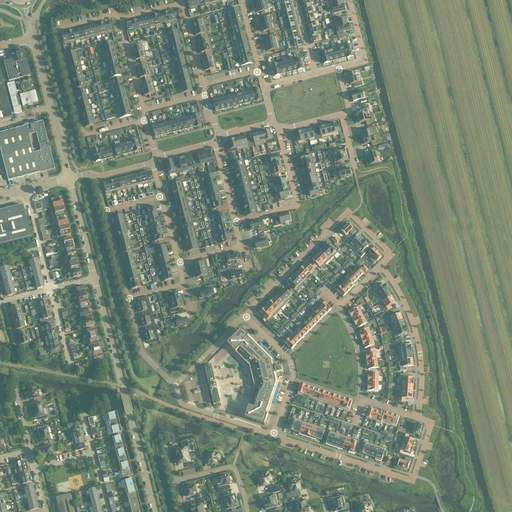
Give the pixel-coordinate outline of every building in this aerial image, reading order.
[(192,0),(187,0),(190,11),(195,9),(192,0)] [(198,0),(192,0),(195,9),(196,9),(195,7),(200,6),(198,0)] [(334,0),(328,0),(331,9),(343,5),(341,0),(339,0),(335,1),(334,0)] [(291,3),(285,5),(287,12),(293,10),(291,3)] [(267,4),(256,7),(258,13),(261,12),(262,14),(269,12),(267,4)] [(343,5),(331,9),(333,17),(339,16),(338,13),(345,11),(343,5)] [(312,6),(305,8),(307,15),(313,13),(312,6)] [(293,10),(287,12),(288,19),(295,18),(293,10)] [(174,12),(169,13),(171,24),(177,22),(174,12)] [(169,13),(163,14),(166,25),(171,24),(169,13)] [(313,13),(307,15),(308,22),(315,20),(313,13)] [(263,20),(260,20),(261,26),(272,23),(270,15),(263,17),(263,20)] [(158,16),(153,17),(155,27),(156,28),(161,26),(158,16)] [(206,27),(204,18),(197,20),(198,23),(194,24),(195,30),(206,27)] [(295,18),(288,19),(290,26),(297,25),(295,18)] [(339,18),(333,19),(336,28),(348,25),(348,24),(348,25),(346,19),(340,20),(339,18)] [(315,20),(308,22),(310,29),(317,27),(315,20)] [(112,33),(110,24),(110,22),(104,24),(107,34),(112,33)] [(132,22),(126,24),(129,35),(134,33),(132,22)] [(272,23),(261,26),(263,32),(269,30),(270,33),(275,32),(273,23),(272,23)] [(101,36),(107,34),(104,24),(99,25),(101,34),(101,35),(101,36)] [(297,25),(290,26),(292,34),(299,32),(297,25)] [(348,25),(336,28),(338,37),(344,35),(343,32),(350,30),(348,25)] [(96,36),(94,26),(88,28),(91,38),(97,37),(96,36)] [(208,36),(206,27),(195,30),(197,36),(201,34),(202,38),(208,36)] [(312,36),(310,36),(310,37),(319,34),(317,27),(310,29),(312,36)] [(86,40),(91,38),(88,28),(83,29),(86,40)] [(80,41),(86,40),(83,29),(78,30),(80,40),(80,41)] [(75,41),(73,32),(67,33),(70,44),(76,42),(75,41)] [(299,32),(292,34),(294,41),(302,39),(302,38),(300,39),(299,32)] [(65,45),(70,44),(67,33),(62,34),(63,38),(62,38),(63,41),(64,41),(65,45)] [(319,34),(310,37),(312,44),(319,42),(317,35),(319,35),(319,34)] [(271,38),(265,40),(266,46),(278,43),(277,37),(274,37),(274,35),(270,36),(271,38)] [(211,45),(208,36),(202,38),(202,41),(198,42),(200,48),(211,45)] [(302,39),(294,41),(296,41),(298,48),(304,46),(302,39)] [(144,52),(142,43),(136,45),(137,48),(133,49),(134,55),(145,52),(144,52)] [(278,43),(266,46),(268,51),(274,50),(275,52),(278,51),(277,49),(279,48),(278,43)] [(103,52),(114,49),(113,44),(101,47),(103,52)] [(350,44),(344,45),(347,58),(353,57),(350,44)] [(213,54),(211,45),(200,48),(201,53),(205,52),(206,56),(212,54),(213,54)] [(344,45),(338,47),(341,59),(347,58),(344,45)] [(338,47),(332,48),(335,61),(341,59),(338,47)] [(332,48),(327,50),(330,63),(330,62),(335,61),(332,48)] [(104,58),(116,54),(114,49),(103,52),(104,58)] [(327,50),(321,51),(324,64),(330,63),(327,50)] [(3,62),(5,68),(9,82),(26,77),(30,76),(24,51),(20,52),(17,53),(15,54),(16,58),(3,62)] [(148,61),(145,52),(134,55),(136,61),(140,60),(141,63),(146,61),(148,61)] [(105,63),(117,60),(116,54),(104,58),(105,63)] [(215,63),(214,57),(213,57),(212,54),(206,56),(207,59),(203,60),(204,65),(215,63)] [(301,58),(295,59),(295,61),(297,70),(298,71),(304,69),(301,58)] [(107,68),(118,65),(117,60),(105,63),(107,68)] [(289,60),(283,61),(283,63),(286,73),(292,72),(290,62),(289,60)] [(150,70),(148,64),(147,64),(146,61),(141,63),(142,66),(138,67),(139,73),(150,70)] [(218,72),(215,63),(204,65),(206,71),(210,70),(211,73),(218,72)] [(278,64),(272,65),(275,77),(281,75),(280,75),(278,65),(278,64)] [(108,73),(120,70),(118,65),(107,68),(108,73)] [(109,79),(121,76),(120,70),(108,73),(109,79)] [(151,79),(150,76),(151,75),(150,70),(139,73),(141,78),(145,77),(145,80),(151,79)] [(0,120),(12,118),(0,72),(0,120)] [(355,72),(346,75),(348,80),(349,79),(350,85),(353,84),(354,87),(362,85),(360,78),(357,79),(355,72)] [(111,87),(123,84),(122,79),(110,82),(111,87)] [(144,90),(155,88),(152,79),(151,79),(145,80),(146,83),(142,85),(144,90)] [(33,104),(37,103),(31,81),(27,82),(17,85),(18,91),(16,92),(14,83),(6,85),(14,115),(21,113),(18,101),(21,101),(22,107),(33,104)] [(113,92),(125,89),(123,84),(111,87),(113,92)] [(259,87),(253,89),(256,102),(263,100),(260,89),(259,89),(259,87)] [(157,96),(155,88),(144,90),(145,96),(149,95),(150,98),(157,96)] [(114,98),(126,94),(125,89),(113,92),(114,98)] [(253,89),(247,90),(247,91),(250,103),(256,102),(253,89)] [(247,91),(242,93),(245,105),(250,103),(247,91)] [(358,93),(352,94),(354,101),(360,100),(361,103),(367,101),(364,92),(362,93),(362,91),(357,92),(358,93)] [(236,93),(230,95),(230,96),(233,107),(239,106),(236,94),(236,93)] [(242,93),(236,94),(239,106),(245,105),(242,93)] [(115,103),(127,100),(126,94),(114,98),(115,103)] [(230,96),(224,98),(227,109),(233,107),(230,96)] [(224,98),(219,99),(221,110),(227,109),(224,98)] [(219,99),(212,101),(215,112),(221,110),(219,99)] [(117,108),(129,105),(127,100),(115,103),(117,108)] [(118,113),(130,110),(129,105),(117,108),(118,113)] [(362,110),(356,112),(357,117),(368,115),(370,114),(368,108),(367,105),(362,107),(362,110)] [(130,110),(118,113),(120,119),(131,116),(130,110)] [(201,126),(198,114),(193,115),(193,117),(195,127),(196,127),(201,126)] [(368,115),(357,117),(359,123),(365,121),(366,124),(372,123),(370,114),(368,115)] [(195,127),(193,117),(187,119),(190,128),(195,127)] [(184,130),(181,118),(175,119),(176,122),(178,131),(184,130)] [(190,128),(187,119),(182,120),(181,118),(184,130),(190,128)] [(172,133),(170,123),(170,122),(164,124),(167,134),(172,133)] [(178,131),(176,122),(170,123),(172,133),(178,131)] [(0,133),(0,150),(8,181),(47,171),(54,169),(49,150),(50,150),(50,149),(50,147),(50,145),(49,144),(48,143),(47,141),(47,142),(42,123),(38,123),(0,133)] [(336,123),(330,124),(333,136),(339,134),(342,133),(340,127),(338,128),(336,123)] [(167,134),(164,124),(158,125),(161,136),(167,134)] [(330,124),(325,126),(328,137),(333,136),(330,124)] [(161,136),(158,125),(152,127),(155,137),(161,136)] [(320,133),(317,134),(319,139),(328,137),(325,126),(319,127),(320,133)] [(368,131),(361,133),(363,139),(373,136),(372,130),(374,130),(373,127),(367,128),(368,131)] [(313,129),(307,130),(310,140),(310,142),(319,139),(317,134),(314,134),(313,129)] [(269,130),(263,132),(266,143),(267,145),(275,142),(274,135),(271,136),(269,130)] [(263,132),(258,133),(261,145),(266,143),(263,132)] [(297,139),(294,139),(295,146),(305,143),(304,141),(302,132),(295,133),(297,139)] [(253,140),(251,141),(252,147),(255,146),(255,147),(261,146),(261,145),(258,133),(252,135),(253,140)] [(246,136),(240,138),(243,149),(252,147),(251,141),(248,142),(246,136)] [(373,136),(363,139),(364,144),(371,143),(372,146),(377,144),(375,136),(373,136)] [(240,138),(235,139),(238,151),(243,149),(240,138)] [(230,146),(227,147),(228,150),(229,153),(238,151),(235,139),(229,141),(230,146)] [(131,140),(126,141),(126,143),(129,153),(134,152),(132,142),(131,140)] [(115,145),(114,146),(116,156),(121,155),(123,155),(120,144),(119,141),(114,143),(115,145)] [(132,142),(134,152),(140,151),(138,141),(132,142)] [(126,143),(120,144),(123,155),(129,153),(126,143)] [(113,157),(110,146),(105,148),(104,147),(107,159),(113,157)] [(107,159),(104,147),(98,148),(99,149),(102,161),(102,160),(107,159)] [(336,147),(330,149),(333,158),(346,154),(344,148),(337,150),(336,147)] [(370,160),(368,160),(369,165),(378,163),(376,156),(379,155),(377,148),(370,150),(371,153),(368,154),(370,160)] [(102,161),(99,149),(93,150),(96,162),(102,161)] [(217,165),(215,156),(212,157),(210,151),(209,151),(208,150),(205,151),(205,152),(204,152),(207,163),(213,162),(214,166),(217,165)] [(207,163),(204,152),(203,153),(203,152),(199,153),(199,154),(198,154),(198,155),(195,156),(196,161),(198,168),(201,167),(201,165),(207,163)] [(273,154),(267,156),(269,165),(281,162),(279,155),(274,157),(273,154)] [(346,154),(333,158),(335,167),(341,165),(340,162),(347,160),(346,154)] [(198,168),(196,161),(192,162),(191,156),(190,156),(190,155),(186,156),(186,157),(185,157),(188,169),(194,167),(194,169),(198,168)] [(188,169),(185,157),(179,159),(181,165),(177,166),(179,172),(188,170),(188,169)] [(179,172),(177,166),(174,167),(172,161),(171,161),(171,160),(167,161),(167,162),(166,162),(169,175),(179,172)] [(281,162),(269,165),(270,170),(282,167),(281,162)] [(282,167),(270,170),(273,179),(279,177),(278,174),(284,173),(282,167)] [(341,167),(336,169),(338,178),(340,178),(341,179),(345,178),(345,176),(351,175),(349,168),(342,170),(341,167)] [(151,172),(146,173),(149,184),(154,183),(153,180),(151,172)] [(146,173),(140,174),(143,184),(143,185),(149,184),(146,173)] [(214,174),(203,177),(204,183),(216,180),(215,180),(214,174)] [(130,177),(125,178),(127,189),(133,188),(133,187),(132,187),(130,177)] [(249,177),(238,180),(239,185),(250,182),(249,177)] [(279,177),(273,179),(275,188),(276,187),(287,185),(285,179),(280,180),(279,177)] [(125,178),(119,180),(122,191),(127,189),(125,178)] [(216,180),(204,183),(206,188),(217,186),(217,185),(216,180)] [(114,181),(109,183),(111,192),(112,193),(112,192),(116,191),(117,192),(114,181)] [(183,182),(172,185),(173,190),(184,188),(183,182)] [(109,183),(103,184),(106,195),(112,193),(111,192),(109,183)] [(287,185),(276,187),(278,193),(288,190),(287,185)] [(217,186),(206,188),(207,194),(218,191),(217,186)] [(320,189),(309,191),(310,197),(312,196),(313,198),(319,196),(319,194),(321,194),(320,189)] [(278,193),(276,193),(279,202),(285,200),(284,198),(289,196),(288,190),(278,193)] [(218,191),(207,194),(209,199),(220,196),(218,191)] [(252,192),(242,195),(243,200),(254,197),(253,192),(252,192)] [(220,196),(209,199),(210,204),(221,202),(220,196)] [(53,206),(53,209),(63,207),(62,204),(63,204),(61,197),(52,199),(52,197),(47,198),(49,207),(53,206)] [(221,202),(210,204),(210,205),(211,210),(217,208),(222,207),(221,202)] [(255,202),(244,205),(244,206),(246,211),(256,208),(255,203),(255,202)] [(0,244),(10,242),(31,237),(23,205),(0,210),(0,244)] [(50,213),(52,219),(66,216),(64,209),(64,210),(63,207),(53,209),(54,212),(50,213)] [(155,207),(144,209),(146,215),(147,215),(157,212),(155,207)] [(256,208),(246,211),(247,216),(258,213),(257,208),(256,208)] [(212,213),(210,214),(211,217),(213,216),(214,222),(226,219),(225,219),(224,213),(219,215),(218,211),(212,213)] [(279,219),(275,220),(276,226),(284,224),(284,222),(291,221),(288,212),(284,213),(285,215),(279,217),(279,219)] [(122,215),(114,217),(115,223),(124,220),(126,220),(125,215),(122,215)] [(57,225),(58,228),(68,225),(67,222),(66,216),(52,219),(54,226),(57,225)] [(148,220),(147,220),(148,221),(149,226),(160,223),(158,219),(158,217),(148,220)] [(226,219),(214,222),(216,227),(227,225),(227,224),(226,219)] [(124,220),(115,223),(116,228),(125,226),(127,225),(126,220),(124,220)] [(264,227),(263,221),(250,224),(250,225),(249,225),(250,229),(251,229),(252,230),(258,229),(258,232),(268,230),(267,226),(264,227)] [(160,223),(149,226),(149,227),(150,231),(161,229),(160,225),(160,223)] [(348,224),(341,231),(346,236),(349,233),(352,235),(355,232),(353,229),(348,224)] [(55,232),(57,238),(71,235),(69,228),(68,225),(58,228),(59,231),(55,232)] [(125,226),(116,228),(118,233),(127,231),(129,230),(127,225),(125,226)] [(227,225),(216,227),(217,233),(228,230),(227,225)] [(161,229),(150,231),(151,233),(152,237),(162,234),(161,231),(161,229)] [(228,230),(217,233),(219,238),(220,238),(230,236),(228,230)] [(162,234),(152,237),(152,239),(154,245),(154,246),(160,244),(159,241),(164,240),(163,237),(162,234)] [(230,236),(220,238),(221,244),(231,241),(230,236)] [(256,249),(269,246),(267,236),(260,238),(261,241),(255,242),(255,244),(254,244),(255,248),(256,248),(256,249)] [(351,240),(347,244),(349,247),(350,246),(354,251),(363,242),(358,237),(353,242),(351,240)] [(61,243),(62,247),(73,244),(72,240),(71,238),(63,240),(64,242),(61,243)] [(363,242),(354,251),(359,255),(358,256),(361,258),(365,254),(363,252),(368,246),(369,246),(364,241),(363,241),(363,242)] [(329,243),(325,248),(333,256),(334,257),(338,252),(340,249),(335,244),(332,247),(329,243)] [(66,251),(66,253),(74,251),(74,248),(73,244),(62,247),(63,251),(66,251)] [(160,244),(154,246),(155,251),(156,254),(157,254),(167,252),(166,249),(165,246),(160,247),(160,244)] [(198,244),(188,246),(188,247),(189,252),(200,249),(198,244)] [(324,248),(321,252),(329,260),(333,257),(333,256),(325,248),(324,248)] [(374,249),(370,254),(373,257),(370,260),(374,263),(377,261),(381,256),(374,249)] [(65,255),(66,260),(76,257),(75,253),(74,251),(66,253),(67,255),(65,255)] [(167,252),(157,254),(158,257),(158,260),(159,260),(160,259),(168,257),(168,255),(167,252)] [(320,252),(317,256),(325,265),(329,261),(329,260),(321,252),(320,252)] [(226,256),(224,256),(224,257),(227,267),(227,266),(228,268),(232,267),(232,265),(235,265),(237,264),(236,261),(239,260),(239,259),(240,259),(239,254),(238,255),(237,253),(236,253),(231,254),(226,256)] [(132,254),(124,256),(125,262),(134,260),(134,259),(132,254)] [(314,262),(312,264),(316,267),(318,265),(320,267),(321,269),(325,265),(317,256),(316,256),(312,260),(314,262)] [(69,263),(70,265),(78,263),(77,261),(76,257),(66,260),(67,264),(69,263)] [(195,272),(208,268),(205,259),(199,261),(200,264),(194,266),(194,267),(193,267),(194,271),(195,271),(195,272)] [(161,265),(159,265),(160,270),(160,271),(161,270),(171,268),(171,267),(170,262),(161,265)] [(70,268),(71,272),(80,270),(78,265),(78,266),(78,263),(70,265),(70,268)] [(307,263),(303,267),(312,276),(316,271),(314,269),(316,267),(312,264),(310,266),(307,263)] [(357,266),(353,270),(360,277),(364,274),(357,266)] [(303,267),(299,271),(308,280),(312,276),(303,267)] [(208,268),(195,272),(194,273),(195,277),(196,277),(197,277),(203,276),(204,280),(212,277),(212,274),(209,274),(208,268)] [(235,269),(228,271),(230,281),(233,280),(233,281),(244,278),(243,276),(244,276),(243,271),(242,272),(242,270),(235,272),(235,269)] [(68,280),(73,278),(81,276),(80,274),(81,274),(80,270),(71,272),(69,272),(69,273),(67,273),(68,280)] [(350,274),(357,281),(360,277),(353,270),(350,274)] [(299,271),(295,275),(304,284),(308,280),(299,271)] [(345,277),(347,279),(353,285),(357,281),(350,274),(349,273),(345,277)] [(295,275),(291,279),(300,288),(304,284),(295,275)] [(138,276),(129,278),(131,284),(139,282),(142,281),(140,276),(138,276)] [(291,279),(287,284),(290,287),(288,289),(292,293),(293,292),(294,291),(296,292),(297,291),(300,288),(291,279)] [(344,282),(351,290),(354,286),(353,285),(347,279),(344,282)] [(139,282),(131,284),(132,290),(133,289),(141,287),(143,287),(142,281),(139,282)] [(343,282),(339,285),(347,293),(351,290),(344,282),(343,282)] [(211,289),(214,288),(213,285),(205,287),(206,290),(200,292),(201,293),(200,293),(201,297),(202,297),(202,298),(213,295),(211,289)] [(343,297),(347,293),(339,285),(335,289),(343,297)] [(377,286),(371,289),(372,292),(374,291),(377,297),(388,291),(385,285),(378,289),(377,286)] [(74,292),(75,296),(86,294),(85,289),(84,289),(84,287),(76,289),(76,291),(74,292)] [(284,289),(280,293),(288,300),(291,296),(293,294),(292,293),(288,289),(286,291),(284,289)] [(388,291),(377,297),(381,303),(392,297),(388,291)] [(169,304),(182,301),(180,295),(175,296),(174,293),(167,294),(169,304)] [(280,293),(276,297),(285,305),(289,301),(288,300),(280,293)] [(78,300),(79,302),(87,300),(86,298),(87,298),(86,294),(75,296),(76,301),(78,300)] [(139,303),(137,304),(138,308),(150,305),(148,297),(138,299),(139,303)] [(276,297),(272,301),(281,310),(285,305),(276,297)] [(392,297),(381,303),(382,306),(383,307),(384,309),(383,309),(385,312),(388,311),(391,309),(389,306),(390,305),(395,302),(392,297)] [(42,299),(35,301),(36,306),(39,305),(40,309),(49,307),(47,301),(43,302),(42,299)] [(77,305),(78,309),(89,306),(88,302),(87,300),(79,302),(80,304),(77,305)] [(182,301),(169,304),(171,310),(170,310),(171,314),(179,312),(178,308),(184,307),(182,301)] [(272,301),(268,305),(277,314),(281,310),(272,301)] [(319,305),(327,313),(331,309),(323,301),(319,305)] [(150,305),(138,308),(138,310),(139,313),(141,312),(142,315),(152,313),(151,307),(150,305)] [(268,305),(264,309),(273,318),(277,314),(268,305)] [(316,309),(324,317),(327,313),(319,305),(316,309)] [(19,306),(10,308),(11,314),(21,312),(19,306)] [(82,313),(82,315),(90,313),(90,311),(89,306),(78,309),(79,313),(82,313)] [(349,312),(353,320),(363,315),(359,307),(349,312)] [(264,309),(260,313),(263,317),(261,318),(265,322),(267,320),(269,322),(273,318),(264,309)] [(312,313),(320,320),(324,317),(316,309),(312,313)] [(21,312),(11,314),(13,320),(22,317),(21,312)] [(42,318),(39,319),(40,324),(48,322),(47,319),(52,318),(50,313),(50,312),(41,314),(42,315),(42,318)] [(81,318),(82,322),(92,319),(91,315),(90,313),(82,315),(83,317),(81,318)] [(143,318),(141,319),(142,323),(154,320),(152,313),(142,315),(142,316),(143,318)] [(309,316),(309,317),(317,324),(320,320),(312,313),(309,316)] [(392,313),(387,315),(388,318),(391,325),(403,320),(401,314),(393,316),(392,313)] [(180,316),(178,317),(178,315),(174,315),(174,318),(171,319),(172,323),(174,322),(175,328),(177,327),(177,328),(182,327),(182,329),(185,329),(184,326),(188,325),(186,318),(181,320),(180,316)] [(368,323),(363,315),(353,320),(357,329),(368,323)] [(22,317),(13,320),(14,325),(23,322),(25,322),(24,316),(22,317)] [(306,320),(313,328),(317,324),(309,317),(306,320)] [(85,325),(86,328),(94,326),(93,323),(92,319),(82,322),(83,326),(85,325)] [(154,320),(142,323),(143,327),(145,327),(146,329),(146,330),(156,327),(156,326),(154,320)] [(305,320),(302,323),(310,331),(313,328),(306,320),(305,320)] [(403,320),(391,325),(393,331),(405,327),(403,320)] [(298,327),(299,328),(306,335),(310,331),(302,323),(298,327)] [(147,333),(144,333),(145,335),(145,338),(158,334),(157,332),(156,327),(146,330),(147,333)] [(405,327),(393,331),(395,337),(396,341),(401,339),(400,336),(407,333),(405,327)] [(295,332),(302,339),(306,335),(299,328),(295,332)] [(369,328),(359,331),(362,340),(372,337),(369,328)] [(87,333),(88,337),(96,335),(95,331),(94,329),(86,331),(87,333)] [(26,332),(17,334),(18,339),(27,337),(26,334),(29,334),(28,331),(26,332)] [(245,332),(230,347),(250,366),(255,388),(246,414),(266,420),(279,379),(283,378),(281,373),(282,373),(281,367),(280,367),(279,363),(276,363),(274,361),(245,332)] [(292,335),(299,342),(302,339),(295,332),(292,335)] [(158,334),(145,338),(146,342),(149,341),(150,344),(160,342),(158,334)] [(291,334),(287,338),(295,346),(299,342),(292,335),(291,334)] [(89,342),(90,344),(98,342),(97,340),(97,339),(96,335),(88,337),(86,338),(87,342),(89,342)] [(375,345),(372,337),(362,340),(365,349),(375,345)] [(292,350),(295,346),(287,338),(283,341),(292,350)] [(91,350),(100,348),(99,344),(98,344),(98,342),(90,344),(90,346),(88,346),(89,351),(91,350)] [(402,343),(396,344),(397,347),(398,354),(411,352),(411,346),(403,347),(402,343)] [(51,354),(55,353),(60,351),(59,349),(60,349),(58,344),(49,346),(51,354)] [(92,354),(93,357),(101,354),(100,352),(101,352),(100,348),(91,350),(92,354)] [(365,351),(367,360),(377,359),(376,350),(365,351)] [(411,352),(398,354),(399,361),(412,359),(411,352)] [(93,359),(95,365),(98,363),(98,362),(103,361),(102,357),(101,357),(101,354),(93,357),(94,359),(93,359)] [(378,359),(377,359),(367,360),(368,370),(380,368),(378,359)] [(412,359),(399,361),(400,367),(400,371),(406,370),(406,367),(413,366),(412,359)] [(207,368),(205,369),(209,383),(209,385),(214,405),(215,405),(216,404),(217,408),(218,407),(221,406),(211,364),(208,365),(206,365),(207,368)] [(368,373),(368,382),(379,382),(379,373),(368,373)] [(400,374),(400,378),(401,378),(400,384),(413,385),(414,379),(406,378),(406,375),(400,374)] [(378,391),(379,382),(368,382),(368,391),(378,391)] [(301,384),(297,395),(303,397),(303,395),(306,386),(301,384)] [(308,397),(307,398),(312,400),(313,400),(316,389),(311,387),(308,397)] [(316,389),(313,400),(317,401),(318,402),(321,391),(316,389)] [(27,392),(28,396),(29,396),(30,399),(33,398),(34,401),(43,399),(42,396),(39,397),(37,390),(32,392),(32,391),(27,392)] [(321,391),(318,402),(323,403),(326,393),(326,392),(321,391)] [(398,398),(398,402),(405,402),(405,398),(413,399),(413,392),(400,391),(399,398),(398,398)] [(326,393),(323,403),(328,405),(332,394),(331,394),(326,393)] [(332,394),(328,405),(333,407),(337,396),(336,396),(332,394)] [(337,396),(333,407),(338,408),(342,398),(337,396)] [(342,398),(338,408),(343,410),(347,399),(342,398)] [(31,408),(32,412),(42,409),(40,403),(43,402),(43,399),(34,401),(34,404),(31,405),(32,408),(31,408)] [(343,410),(349,412),(352,401),(347,399),(343,410)] [(38,420),(47,418),(47,415),(43,416),(42,409),(32,412),(33,415),(34,415),(35,418),(38,417),(38,420)] [(371,421),(371,420),(375,411),(375,410),(369,409),(366,419),(371,421)] [(104,415),(105,422),(117,419),(118,419),(117,416),(116,412),(106,415),(104,415)] [(381,425),(381,423),(384,414),(379,412),(376,422),(375,423),(381,425)] [(384,414),(381,423),(386,424),(390,414),(385,412),(384,414)] [(390,414),(386,424),(391,426),(395,415),(390,414)] [(395,415),(391,426),(396,427),(399,417),(395,415)] [(288,430),(294,432),(298,420),(298,419),(292,417),(292,420),(289,419),(287,424),(290,425),(288,430)] [(108,422),(109,428),(119,426),(119,425),(119,422),(118,419),(117,419),(105,422),(108,422)] [(298,420),(294,432),(300,433),(303,421),(298,420)] [(303,421),(300,433),(305,435),(309,423),(303,421)] [(45,428),(38,430),(39,433),(38,433),(39,437),(48,434),(47,428),(52,426),(51,423),(44,425),(45,428)] [(309,423),(305,435),(310,437),(314,425),(309,423)] [(412,423),(411,427),(414,428),(412,433),(419,435),(419,436),(422,426),(416,424),(415,424),(412,423)] [(121,432),(120,429),(119,425),(119,426),(109,428),(111,435),(121,432)] [(314,425),(310,437),(316,439),(320,427),(314,425)] [(79,426),(69,429),(71,435),(80,432),(79,426)] [(322,439),(324,440),(326,434),(324,433),(325,429),(320,427),(316,439),(321,441),(322,439)] [(326,443),(332,445),(335,433),(330,431),(329,435),(326,434),(324,440),(327,440),(326,443)] [(335,433),(332,445),(337,446),(341,435),(335,433)] [(48,434),(39,437),(40,440),(41,443),(49,441),(49,444),(54,443),(56,442),(55,440),(53,440),(53,439),(50,440),(48,434)] [(403,437),(401,443),(413,447),(415,441),(408,439),(409,436),(403,434),(402,437),(403,437)] [(110,438),(111,445),(123,442),(124,442),(122,435),(112,438),(110,438)] [(341,435),(337,446),(343,448),(347,437),(341,435)] [(347,437),(343,448),(348,450),(352,438),(347,437)] [(82,438),(72,440),(74,446),(83,443),(82,438)] [(355,449),(357,450),(359,445),(356,444),(358,440),(352,438),(348,450),(354,452),(355,449)] [(359,453),(365,455),(369,443),(363,441),(362,446),(359,445),(357,450),(360,451),(359,453)] [(45,448),(43,449),(43,452),(44,456),(48,455),(48,454),(53,453),(55,452),(54,446),(56,445),(56,442),(54,443),(49,444),(44,445),(45,448)] [(114,445),(115,451),(125,449),(124,442),(123,442),(111,445),(114,445)] [(369,443),(365,455),(370,457),(374,445),(369,443)] [(398,449),(396,452),(403,454),(403,452),(410,454),(413,447),(401,443),(399,450),(398,449)] [(183,449),(174,451),(176,457),(178,456),(178,457),(189,454),(187,448),(189,448),(188,444),(182,446),(183,449)] [(374,445),(370,457),(376,459),(380,447),(374,445)] [(385,448),(380,447),(376,459),(381,460),(383,456),(386,457),(387,451),(385,451),(385,448)] [(115,458),(127,455),(125,449),(115,451),(117,458),(115,458)] [(215,453),(206,455),(208,465),(210,465),(210,466),(217,464),(216,461),(220,460),(219,453),(215,454),(215,453)] [(179,459),(176,459),(178,466),(187,464),(187,466),(193,464),(193,461),(191,462),(189,454),(178,457),(179,459)] [(115,458),(116,465),(128,462),(129,462),(127,455),(115,458)] [(400,460),(398,467),(407,470),(409,463),(410,460),(405,458),(404,462),(400,460)] [(14,463),(15,469),(27,466),(25,461),(14,463)] [(116,465),(118,472),(131,469),(129,462),(128,462),(116,465)] [(17,474),(19,474),(28,471),(27,466),(15,469),(17,474)] [(122,478),(132,475),(131,469),(118,472),(120,478),(122,478)] [(262,478),(260,478),(262,487),(269,485),(269,484),(272,484),(271,482),(272,482),(271,475),(270,476),(269,472),(261,474),(262,478)] [(229,476),(216,479),(219,492),(225,490),(224,486),(230,484),(230,482),(231,482),(229,476)] [(121,482),(122,488),(135,485),(133,478),(123,481),(121,482)] [(290,493),(288,493),(289,497),(295,495),(294,492),(300,491),(300,488),(299,481),(296,482),(295,479),(288,480),(289,484),(288,484),(290,490),(290,493)] [(125,488),(126,494),(136,492),(135,485),(122,488),(125,488)] [(195,486),(184,488),(186,495),(187,495),(187,498),(194,496),(195,499),(201,497),(200,494),(197,494),(195,486)] [(126,494),(128,501),(138,498),(136,492),(126,494)] [(338,498),(331,500),(333,506),(344,503),(345,503),(344,497),(345,497),(344,493),(337,495),(338,498)] [(72,500),(70,494),(56,498),(55,498),(57,504),(59,511),(74,511),(71,500),(72,500)] [(276,494),(263,498),(264,503),(264,504),(276,501),(278,500),(276,494)] [(236,495),(224,498),(225,504),(237,501),(236,495)] [(128,501),(130,508),(140,505),(138,498),(128,501)] [(297,499),(291,501),(292,504),(293,504),(295,510),(307,507),(306,500),(298,502),(297,499)] [(198,505),(190,507),(191,511),(197,511),(204,510),(202,505),(205,504),(204,501),(198,502),(198,505)] [(225,504),(224,504),(225,511),(231,511),(232,511),(231,509),(239,507),(237,501),(225,504)] [(276,501),(264,504),(266,510),(278,507),(276,501)] [(344,503),(333,506),(334,511),(336,511),(342,511),(341,511),(348,511),(347,508),(346,509),(345,503),(344,503)]
